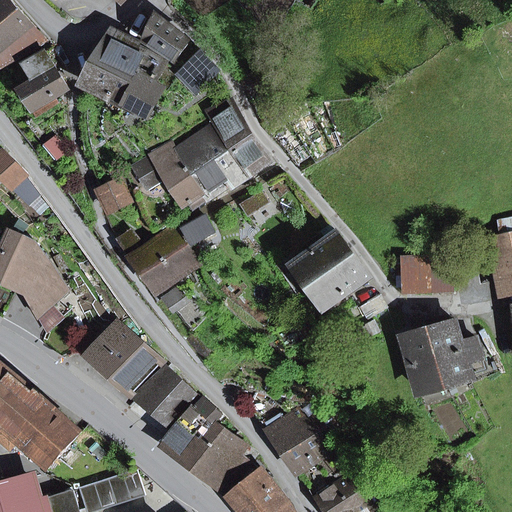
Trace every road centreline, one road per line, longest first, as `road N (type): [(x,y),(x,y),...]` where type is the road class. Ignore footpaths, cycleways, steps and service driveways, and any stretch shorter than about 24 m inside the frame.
road 1 (residential): [(310,511),(264,442),(159,336),(0,120)]
road 2 (residential): [(154,0),(233,77),(266,143),(354,241),(394,303),(454,303)]
road 3 (tertiary): [(0,328),(211,511)]
road 4 (residential): [(25,0),(54,26),(82,33),(142,0)]
